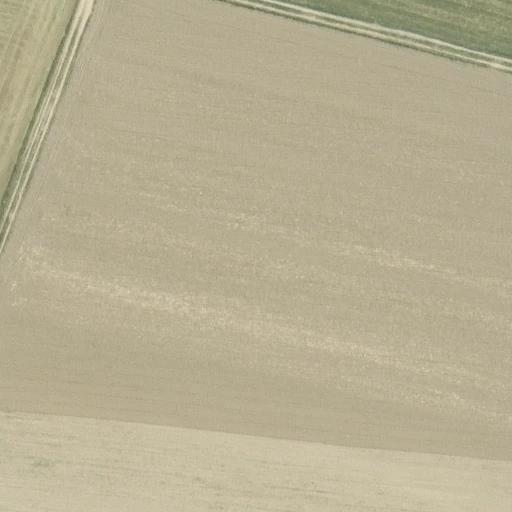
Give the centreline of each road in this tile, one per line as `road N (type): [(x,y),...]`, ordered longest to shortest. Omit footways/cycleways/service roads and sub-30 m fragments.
road 1 (track): [(230,0),(511,69)]
road 2 (track): [(0,215),(77,0)]
